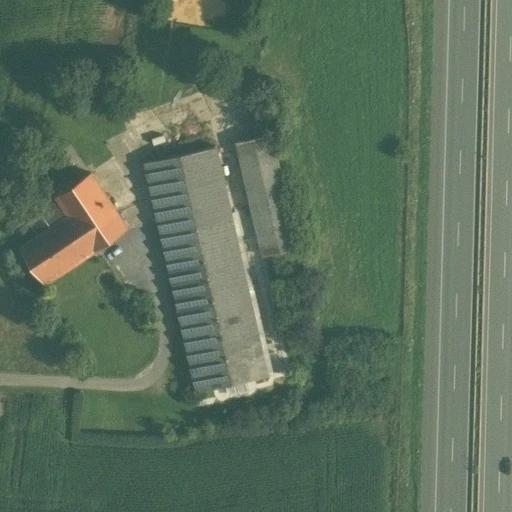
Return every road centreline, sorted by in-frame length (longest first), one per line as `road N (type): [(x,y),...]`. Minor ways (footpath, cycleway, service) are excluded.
road 1 (motorway): [(463,0),(449,511)]
road 2 (motorway): [(497,511),(511,0)]
